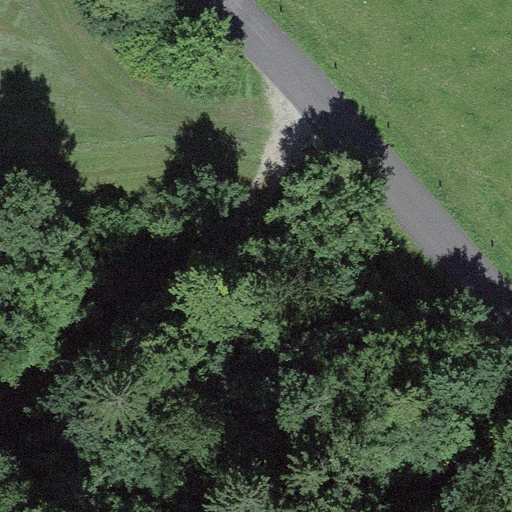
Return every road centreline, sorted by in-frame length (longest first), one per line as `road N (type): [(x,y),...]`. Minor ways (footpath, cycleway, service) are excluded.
road 1 (track): [(299,80),(259,184),(152,294),(0,390)]
road 2 (unclassified): [(210,0),(299,80),(511,309)]
